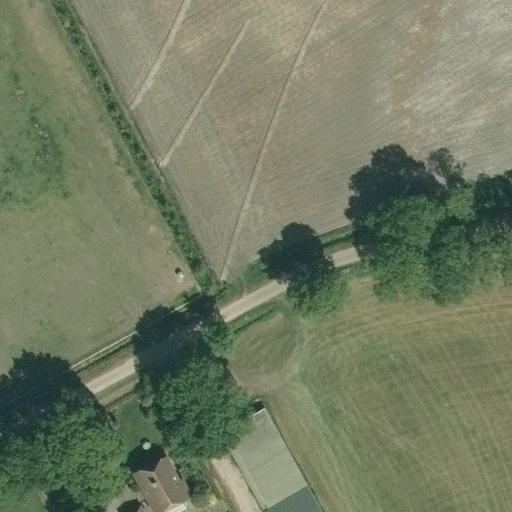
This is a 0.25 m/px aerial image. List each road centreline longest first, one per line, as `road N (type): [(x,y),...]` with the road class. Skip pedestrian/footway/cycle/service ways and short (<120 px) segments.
road 1 (track): [(511,226),(352,255),(210,322)]
road 2 (unclassified): [(0,438),(210,322)]
